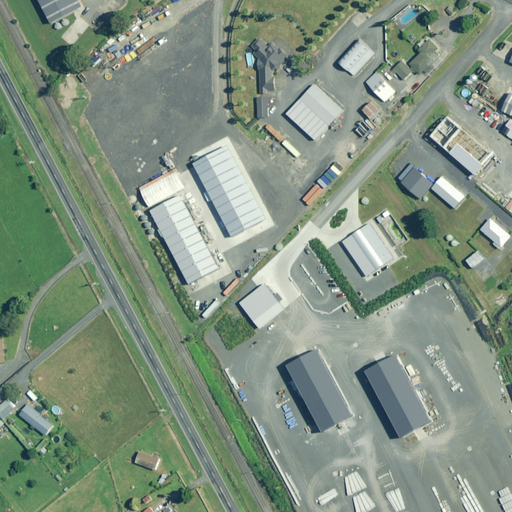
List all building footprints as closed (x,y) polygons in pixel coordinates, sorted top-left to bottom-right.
[(74,0),(34,0),(44,20),(76,3),(74,0)] [(417,38),(412,34),(408,38),(413,43),(417,38)] [(363,45),(354,35),(333,55),(343,65),(363,45)] [(277,91),(276,74),(288,61),(286,59),(289,56),(274,43),(270,47),(261,38),(253,47),(257,51),(254,54),(259,58),(260,70),(261,70),(262,94),(269,94),(269,92),(277,91)] [(428,44),(421,38),(398,61),(395,59),(386,67),(396,77),(404,69),(408,73),(429,53),(424,48),(428,44)] [(389,87),(371,69),(359,80),(377,98),(389,87)] [(337,107),(308,79),(293,94),(322,122),(337,107)] [(511,92),(511,93),(503,111),(511,115),(511,92)] [(269,97),(259,98),(259,118),(269,118),(269,97)] [(382,111),(370,98),(361,107),(372,120),(382,111)] [(364,113),(361,116),(368,123),(371,120),(364,113)] [(372,128),(364,121),(360,125),(368,132),(372,128)] [(180,183),(171,167),(138,186),(146,201),(180,183)] [(467,197),(443,177),(433,189),(456,209),(467,197)] [(178,194),(145,211),(179,279),(212,262),(178,194)] [(511,231),(498,219),(494,216),(482,230),(502,248),(511,236),(511,231)] [(479,255),(472,247),(461,256),(468,265),(479,255)] [(279,307),(260,281),(236,299),(255,324),(279,307)] [(15,410),(7,401),(0,407),(0,415),(4,420),(15,410)] [(55,425),(29,405),(20,415),(33,425),(32,427),(35,430),(36,428),(46,436),(55,425)] [(161,458),(141,452),(137,463),(157,470),(161,458)]
